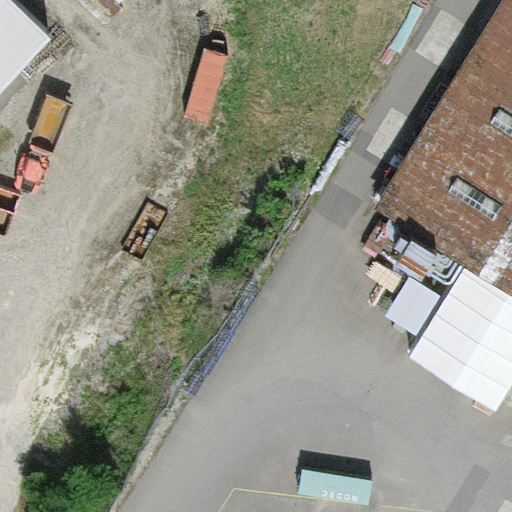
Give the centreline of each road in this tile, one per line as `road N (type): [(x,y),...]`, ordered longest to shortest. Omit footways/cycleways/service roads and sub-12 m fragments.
road 1 (unknown): [(175,427),(436,0)]
road 2 (unknown): [(175,427),(254,377),(343,372),(393,394),(414,416),(445,476),(447,511)]
